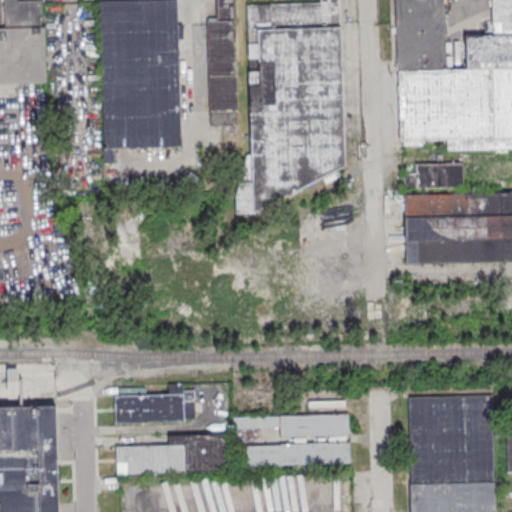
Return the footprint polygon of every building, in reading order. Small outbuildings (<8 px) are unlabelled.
[(0,84),(44,84),(43,0),(4,0),(5,28),(0,28),(0,84)] [(115,147),(180,147),(178,0),(139,0),(101,0),(102,161),(115,161),(115,147)] [(207,20),(208,126),(237,125),(234,0),(217,0),(218,19),(207,20)] [(344,172),(339,0),(320,0),(321,2),(246,4),(249,179),(234,185),(234,210),(236,214),(239,214),(344,172)] [(396,0),(399,140),(447,139),(447,149),(511,148),(511,0),(492,0),(493,35),(466,35),(467,69),(445,69),(443,0),(396,0)] [(463,163),(416,163),(416,187),(463,187),(463,163)] [(511,192),(404,193),(405,262),(511,261),(511,192)] [(8,369),(8,388),(17,389),(17,369),(8,369)] [(114,395),(114,423),(195,421),(194,390),(183,390),(183,383),(167,383),(168,394),(114,395)] [(407,511),(407,397),(489,397),(489,511),(407,511)] [(0,511),(58,511),(55,407),(0,408),(0,511)] [(281,438),(349,436),(348,414),(238,417),(238,428),(280,427),(281,438)] [(167,435),(167,445),(116,446),(116,474),(227,472),(226,434),(167,435)] [(245,444),(246,466),(349,465),(349,443),(245,444)]
